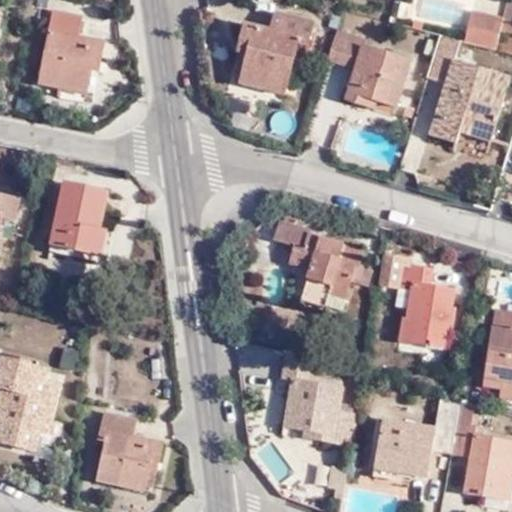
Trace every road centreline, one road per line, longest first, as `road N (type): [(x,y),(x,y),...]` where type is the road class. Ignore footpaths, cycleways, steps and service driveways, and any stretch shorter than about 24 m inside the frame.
road 1 (unclassified): [(183,165),(218,508)]
road 2 (residential): [(511,248),(183,165)]
road 3 (residential): [(183,165),(0,127)]
road 4 (unclassified): [(162,0),(183,165)]
